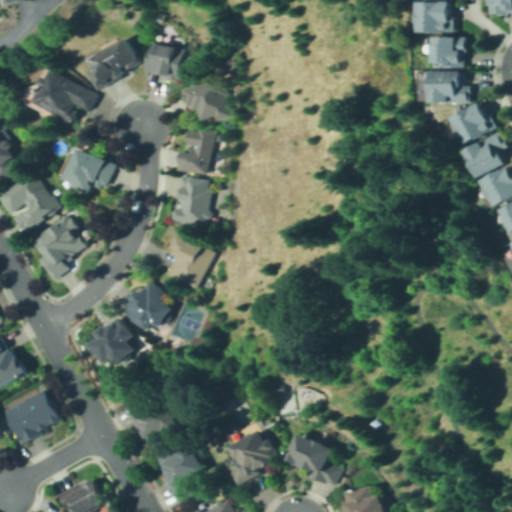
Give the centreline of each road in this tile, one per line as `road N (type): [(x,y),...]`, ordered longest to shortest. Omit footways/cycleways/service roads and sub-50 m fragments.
road 1 (residential): [(0,250),(149,511)]
road 2 (residential): [(47,329),(92,296),(137,228),(150,152),(139,124)]
